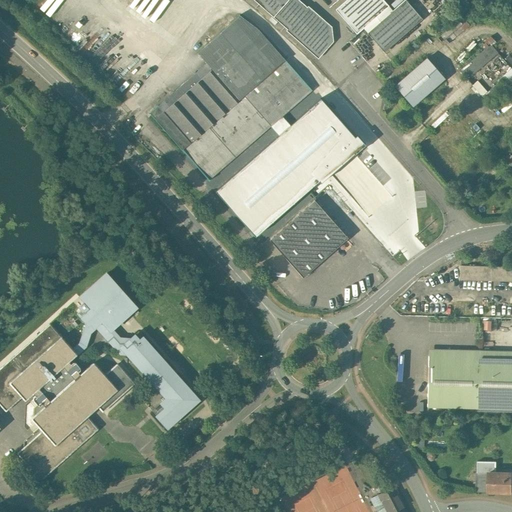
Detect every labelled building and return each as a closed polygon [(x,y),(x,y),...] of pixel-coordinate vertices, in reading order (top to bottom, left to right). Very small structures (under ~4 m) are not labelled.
[(254,0),(288,30),(308,8),(299,0),(254,0)] [(349,0),(338,10),(358,33),(389,6),(383,0),(349,0)] [(405,0),(367,33),(384,52),(422,19),(405,0)] [(330,28),(308,8),(288,30),(318,56),(332,41),(330,28)] [(249,23),(239,16),(198,53),(207,63),(212,59),(271,126),(282,117),(255,87),(285,60),(284,60),(259,31),(249,23)] [(461,70),(468,79),(501,52),(493,43),(461,70)] [(511,65),(503,53),(469,78),(473,84),(480,79),(493,96),(511,82),(511,65)] [(285,60),(255,87),(282,117),(316,86),(290,57),(285,60)] [(394,86),(403,97),(412,107),(445,79),(436,68),(426,57),(394,86)] [(271,126),(212,59),(207,63),(174,93),(174,92),(169,97),(159,106),(158,106),(150,113),(183,151),(184,151),(209,180),(209,181),(210,180),(271,126)] [(480,80),(474,84),(482,96),(488,91),(480,80)] [(355,138),(320,99),(215,192),(255,237),(318,180),(320,183),(354,153),(355,154),(365,145),(357,136),(355,138)] [(315,200),(270,240),(303,278),(348,238),(315,200)] [(339,260),(325,272),(346,296),(360,284),(339,260)] [(511,267),(461,266),(461,280),(511,280),(511,267)] [(107,273),(80,297),(85,303),(80,308),(82,311),(78,314),(86,323),(80,344),(73,350),(77,354),(85,346),(91,330),(95,326),(101,321),(110,331),(137,307),(107,273)] [(198,400),(142,337),(139,341),(134,335),(126,342),(120,342),(110,331),(101,321),(95,326),(120,353),(127,353),(167,398),(163,401),(168,406),(157,416),(167,427),(198,400)] [(73,350),(51,324),(50,324),(0,368),(0,404),(6,411),(7,411),(30,390),(35,396),(34,397),(33,400),(38,405),(41,405),(42,404),(61,425),(61,431),(51,440),(43,448),(46,451),(35,461),(29,466),(41,479),(42,479),(98,429),(98,428),(87,416),(98,406),(103,411),(135,383),(118,364),(117,364),(105,375),(94,363),(93,362),(80,374),(78,372),(80,370),(80,368),(75,362),(73,362),(71,364),(69,362),(77,355),(77,354),(73,350)] [(479,357),(459,357),(450,347),(440,357),(429,356),(428,407),(478,408),(479,357)] [(511,358),(479,357),(478,408),(511,409),(511,358)] [(40,427),(24,442),(24,448),(35,461),(46,451),(43,448),(51,440),(40,427)] [(496,465),(477,464),(477,491),(488,491),(488,473),(496,473),(496,465)] [(511,473),(496,473),(488,473),(488,491),(511,491),(511,473)] [(407,511),(394,486),(393,486),(391,485),(387,487),(387,490),(378,494),(387,511),(407,511)]
